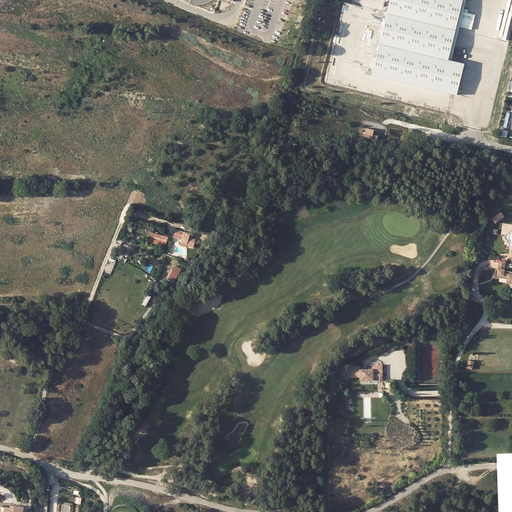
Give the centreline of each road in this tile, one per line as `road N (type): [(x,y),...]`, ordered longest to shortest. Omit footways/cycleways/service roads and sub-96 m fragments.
road 1 (unclassified): [(51,466),(245,511)]
road 2 (unclassified): [(369,511),(437,472),(511,465)]
